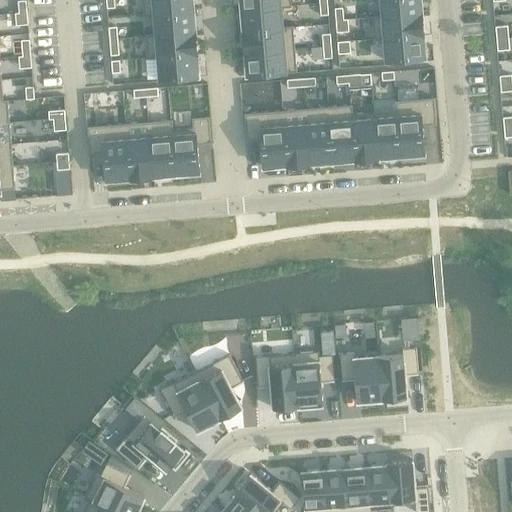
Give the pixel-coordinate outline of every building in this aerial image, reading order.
[(115,0),(106,0),(108,9),(116,8),(115,0)] [(143,0),(144,15),(194,11),(193,0),(143,0)] [(291,0),(241,0),(242,10),(292,6),(291,0)] [(380,0),(382,16),(373,17),(373,18),(423,14),(423,12),(422,13),(421,0),(380,0)] [(27,1),(19,1),(20,13),(28,13),(27,1)] [(328,3),(320,4),(321,16),(329,15),(328,3)] [(292,6),(242,10),(244,31),(244,32),(294,28),(294,27),(284,27),(282,8),(292,8),(292,6)] [(344,8),(335,9),(336,21),(344,20),(344,8)] [(194,11),(144,15),(145,17),(154,16),(156,35),(146,36),(146,37),(196,33),(196,31),(194,11)] [(20,13),(16,14),(17,26),(29,25),(28,13),(20,13)] [(423,14),(373,18),(375,39),(425,35),(423,14)] [(344,20),(336,21),(337,33),(349,32),(348,20),(344,20)] [(508,26),(496,27),(497,39),(509,38),(508,26)] [(117,27),(109,28),(110,40),(118,39),(117,27)] [(294,28),(244,32),(246,53),(296,49),(294,28)] [(196,33),(146,37),(148,58),(198,54),(196,33)] [(331,34),(323,35),(324,47),(332,46),(331,34)] [(425,35),(375,39),(375,41),(384,40),(386,62),(426,58),(424,37),(425,37),(425,35)] [(509,38),(497,39),(498,51),(510,50),(509,38)] [(118,39),(110,40),(112,56),(120,55),(118,39)] [(30,40),(22,41),(23,57),(31,56),(30,40)] [(350,41),(338,42),(339,55),(351,54),(350,41)] [(332,46),(324,47),(325,59),(333,58),(332,46)] [(296,49),(246,53),(246,55),(248,76),(297,72),(296,49)] [(198,54),(148,58),(148,60),(158,59),(160,80),(200,77),(198,56),(198,54)] [(23,57),(19,57),(20,69),(32,68),(31,56),(23,57)] [(120,61),(112,61),(113,74),(121,73),(120,61)] [(394,72),(382,73),(383,81),(395,80),(394,72)] [(361,75),(349,76),(350,88),(362,87),(361,75)] [(511,75),(500,77),(501,84),(511,83),(511,75)] [(349,76),(337,76),(338,85),(349,84),(350,88),(349,76)] [(316,78),(304,79),(304,87),(316,86),(316,78)] [(304,79),(287,80),(288,89),(304,87),(304,79)] [(1,80),(0,80),(0,101),(8,101),(8,100),(3,101),(1,80)] [(511,83),(501,84),(502,93),(511,91),(511,83)] [(34,87),(26,88),(27,100),(35,99),(34,87)] [(158,88),(146,89),(147,97),(159,96),(158,88)] [(146,89),(134,90),(135,98),(147,97),(146,89)] [(435,99),(397,102),(402,156),(426,154),(423,126),(437,125),(435,99)] [(8,101),(0,101),(0,123),(10,123),(8,101)] [(396,111),(375,113),(379,158),(380,158),(402,156),(397,102),(396,102),(396,111)] [(352,105),(329,107),(333,162),(355,160),(356,160),(352,105)] [(353,105),(352,105),(356,160),(379,158),(375,113),(354,115),(353,105)] [(329,107),(306,109),(311,164),(312,164),(312,163),(333,162),(329,107)] [(306,109),(283,111),(288,166),(311,164),(306,109)] [(65,110),(49,112),(50,120),(54,120),(66,119),(65,110)] [(283,111),(245,114),(248,141),(262,140),(264,167),(287,166),(288,166),(283,111)] [(173,120),(172,120),(176,175),(200,173),(198,145),(212,144),(210,117),(193,119),(194,128),(174,130),(173,120)] [(66,119),(54,120),(55,131),(67,130),(66,119)] [(172,120),(149,122),(154,177),(155,177),(176,175),(172,120)] [(149,122),(126,124),(131,179),(154,177),(149,122)] [(10,123),(0,123),(0,145),(12,144),(10,123)] [(126,124),(88,127),(91,154),(105,153),(107,181),(130,179),(131,179),(126,124)] [(12,144),(0,145),(0,167),(14,166),(12,144)] [(69,154),(57,155),(57,162),(69,162),(69,154)] [(69,162),(57,162),(58,171),(70,170),(69,162)] [(14,166),(0,167),(0,191),(2,192),(2,190),(16,189),(14,166)] [(403,354),(379,356),(383,400),(408,398),(406,375),(419,374),(417,348),(403,349),(403,354)] [(320,352),(295,354),(299,407),(324,405),(322,382),(335,380),(333,355),(320,356),(320,352)] [(355,353),(341,355),(343,380),(356,379),(358,402),(383,400),(379,356),(355,358),(355,353)] [(295,354),(256,357),(259,387),(272,386),(274,409),(299,407),(295,354)] [(230,355),(196,372),(220,420),(243,408),(232,387),(244,381),(230,355)] [(196,372),(162,390),(176,417),(187,411),(198,432),(220,420),(196,372)] [(144,416),(116,449),(138,468),(149,455),(168,471),(172,466),(176,469),(189,454),(175,442),(176,441),(163,430),(162,432),(144,416)] [(413,460),(389,462),(393,511),(394,511),(394,506),(416,504),(416,511),(430,511),(428,487),(415,488),(413,460)] [(388,465),(368,466),(371,511),(379,511),(393,511),(389,462),(388,462),(388,465)] [(97,474),(86,496),(118,511),(138,511),(145,497),(124,487),(130,475),(107,464),(101,476),(97,474)] [(371,511),(368,466),(346,468),(349,511),(371,511)] [(349,511),(346,468),(325,470),(328,511),(349,511)] [(328,511),(325,470),(302,472),(305,511),(328,511)] [(251,474),(236,492),(259,511),(276,511),(284,503),(291,509),(300,498),(281,482),(272,492),(251,474)] [(237,495),(224,510),(225,511),(259,511),(236,492),(235,493),(237,495)] [(90,499),(83,511),(118,511),(86,496),(86,497),(90,499)]
